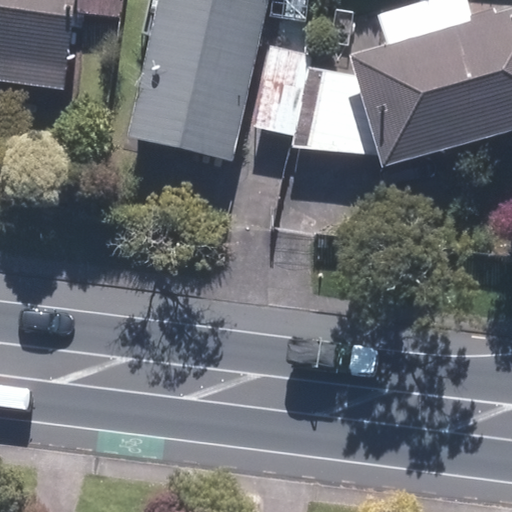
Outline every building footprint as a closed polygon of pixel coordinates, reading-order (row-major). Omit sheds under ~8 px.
[(0,0),(0,87),(62,95),(72,0),(0,0)] [(117,0),(82,0),(81,14),(117,17),(117,0)] [(265,4),(245,0),(156,0),(124,146),(228,169),(265,4)] [(311,0),(272,0),(271,26),(309,28),(311,0)] [(511,16),(343,67),(376,179),(511,138),(511,16)]
